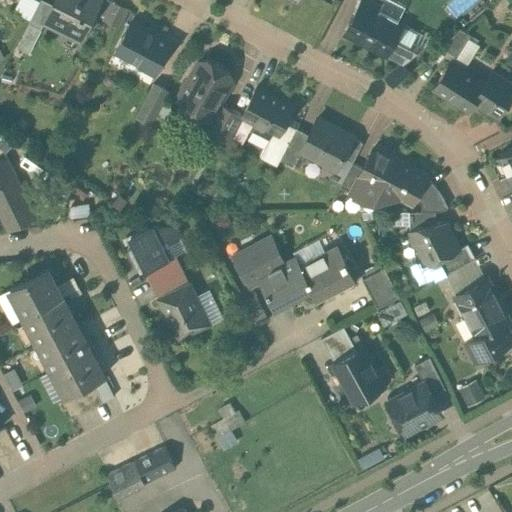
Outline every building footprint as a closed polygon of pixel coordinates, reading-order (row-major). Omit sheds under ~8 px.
[(46,0),(38,0),(28,20),(41,27),(44,20),(52,3),(46,0)] [(53,0),(52,3),(44,20),(81,38),(99,0),(53,0)] [(126,6),(113,0),(111,0),(103,19),(116,25),(126,6)] [(402,23),(378,10),(380,6),(368,0),(361,0),(345,31),(386,53),(398,31),(402,23)] [(172,40),(131,18),(115,48),(139,61),(137,65),(154,73),(172,40)] [(418,31),(402,23),(398,31),(413,40),(418,31)] [(460,28),(439,46),(453,55),(456,56),(469,35),(460,28)] [(413,40),(398,31),(386,53),(404,62),(423,45),(413,40)] [(453,55),(450,60),(468,71),(484,44),(469,35),(456,56),(453,55)] [(229,70),(207,58),(199,60),(179,95),(181,103),(208,118),(209,118),(219,100),(232,78),(229,70)] [(468,71),(450,60),(433,87),(468,109),(478,94),(486,82),(484,81),(468,71)] [(511,93),(511,83),(492,70),(484,81),(486,82),(478,94),(490,101),(486,107),(498,115),(511,93)] [(153,81),(136,113),(152,122),(169,90),(153,81)] [(294,104),(257,84),(242,113),(279,133),(294,104)] [(219,100),(209,118),(208,118),(204,126),(217,133),(231,107),(219,100)] [(242,113),(231,107),(217,133),(227,139),(242,113)] [(353,135),(317,115),(309,132),(300,147),(302,148),(337,167),(343,154),(353,135)] [(268,144),(272,131),(254,125),(249,137),(268,144)] [(297,125),(280,157),(293,164),(302,148),(300,147),(309,132),(297,125)] [(13,144),(0,132),(0,147),(5,152),(13,144)] [(353,135),(343,154),(353,160),(363,140),(353,135)] [(363,166),(351,189),(364,196),(375,196),(396,156),(374,145),(363,166)] [(511,145),(500,152),(511,176),(511,145)] [(337,167),(332,175),(342,180),(352,161),(353,160),(343,154),(337,167)] [(427,172),(396,156),(375,196),(376,196),(380,189),(391,195),(400,195),(402,191),(409,194),(415,194),(416,194),(426,174),(427,172)] [(36,216),(8,157),(0,160),(0,216),(7,230),(36,216)] [(342,180),(340,184),(351,189),(363,166),(352,161),(342,180)] [(426,174),(416,194),(415,194),(413,197),(422,201),(439,188),(426,174)] [(439,188),(422,201),(422,209),(435,208),(441,208),(448,204),(439,188)] [(422,209),(409,209),(410,228),(421,223),(427,225),(435,220),(435,208),(422,209)] [(435,220),(427,225),(421,223),(410,228),(412,232),(410,237),(413,243),(418,245),(425,259),(431,261),(437,258),(459,246),(447,220),(435,220)] [(180,235),(175,226),(146,226),(125,236),(141,270),(147,267),(175,253),(169,241),(180,235)] [(271,235),(250,246),(253,251),(237,260),(249,284),(260,278),(258,275),(284,261),(271,235)] [(459,246),(437,258),(445,273),(476,256),(468,241),(459,246)] [(308,243),(294,250),(296,255),(295,256),(300,265),(315,257),(308,243)] [(315,257),(300,265),(316,296),(317,296),(316,295),(353,277),(355,281),(356,280),(338,245),(315,257)] [(189,282),(175,253),(147,267),(161,296),(189,282)] [(284,261),(258,275),(260,278),(267,290),(266,290),(274,307),(275,306),(275,305),(311,287),(315,296),(316,296),(300,265),(295,256),(284,261)] [(384,266),(362,277),(377,306),(399,295),(384,266)] [(62,295),(47,268),(21,282),(10,288),(24,315),(62,295)] [(486,276),(463,288),(456,292),(478,334),(503,321),(509,318),(486,276)] [(161,296),(159,297),(161,297),(173,320),(171,321),(178,337),(208,322),(189,282),(161,296)] [(269,318),(256,294),(243,300),(256,325),(269,318)] [(24,315),(38,342),(76,322),(62,295),(24,315)] [(384,321),(407,311),(402,300),(379,310),(384,321)] [(511,336),(503,321),(478,334),(467,340),(477,358),(511,338),(511,336)] [(76,322),(38,342),(52,368),(90,348),(76,322)] [(343,326),(321,338),(334,361),(356,349),(343,326)] [(334,361),(332,362),(332,363),(335,362),(347,384),(345,385),(353,400),(353,401),(354,401),(359,398),(360,398),(380,387),(386,384),(385,383),(364,347),(365,346),(364,345),(334,361)] [(90,348),(52,368),(66,394),(72,391),(82,386),(93,380),(104,375),(90,348)] [(429,355),(414,363),(424,381),(425,380),(432,395),(445,388),(429,355)] [(104,375),(93,380),(104,401),(114,395),(104,375)] [(104,401),(93,380),(82,386),(93,406),(104,401)] [(424,381),(388,400),(396,416),(395,421),(397,426),(403,428),(405,432),(442,412),(432,395),(425,380),(424,381)] [(477,382),(461,388),(469,408),(484,401),(477,382)] [(82,386),(72,391),(83,412),(93,406),(82,386)] [(83,412),(72,391),(66,394),(61,397),(72,417),(83,412)] [(229,403),(219,408),(224,418),(234,412),(229,403)] [(224,418),(211,425),(218,437),(245,421),(238,410),(234,412),(224,418)] [(16,447),(5,427),(0,429),(0,442),(5,453),(16,447)] [(234,431),(218,439),(229,461),(245,453),(234,431)] [(165,445),(134,460),(145,482),(175,467),(165,445)] [(134,460),(107,473),(117,495),(145,482),(134,460)] [(184,511),(176,496),(143,511),(184,511)]
